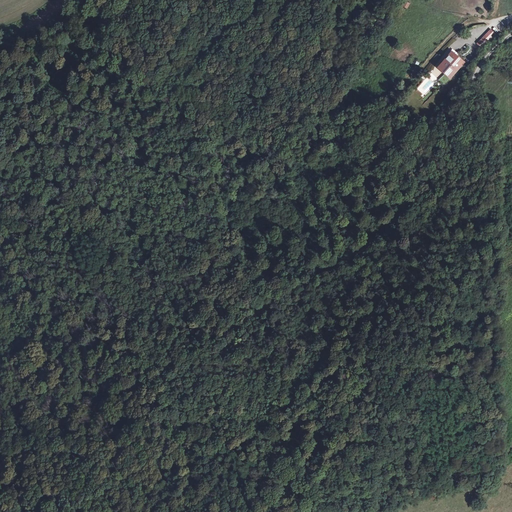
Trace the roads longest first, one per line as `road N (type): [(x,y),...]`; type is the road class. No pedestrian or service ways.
road 1 (track): [(511,33),(475,72),(456,146),(424,193),(347,259),(190,355),(165,427),(82,511)]
road 2 (track): [(108,511),(149,478),(203,460),(360,358),(372,367),(371,380),(262,511)]
road 3 (track): [(511,444),(488,467),(365,511)]
